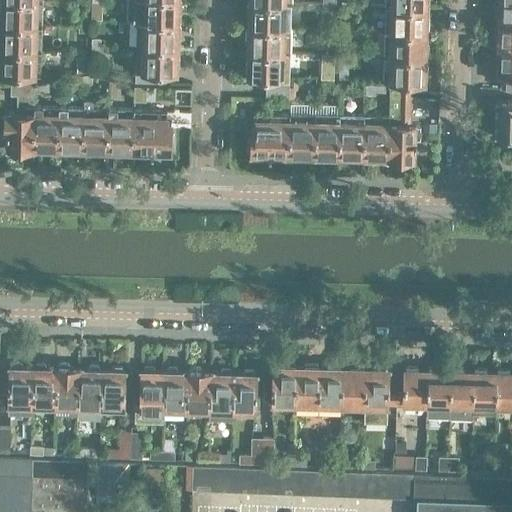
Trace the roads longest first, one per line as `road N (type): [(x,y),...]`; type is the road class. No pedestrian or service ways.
road 1 (tertiary): [(0,304),(511,319)]
road 2 (tertiary): [(459,210),(212,204)]
road 3 (tertiary): [(212,204),(0,198)]
road 4 (unclassified): [(459,210),(464,0)]
road 5 (unclassified): [(212,204),(217,0)]
